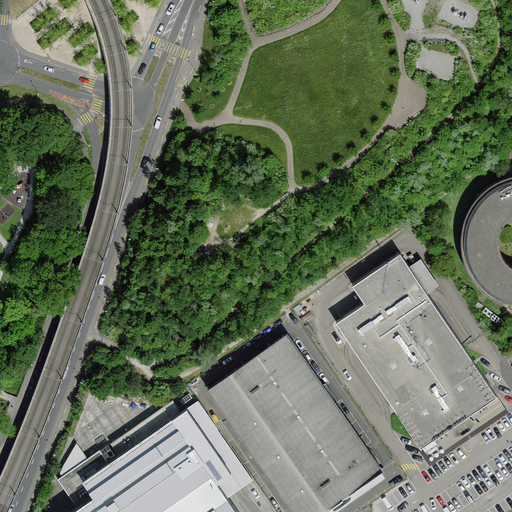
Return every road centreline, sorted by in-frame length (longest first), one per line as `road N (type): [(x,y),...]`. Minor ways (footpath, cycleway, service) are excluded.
road 1 (track): [(141,369),(221,320),(477,91),(500,48),(492,0)]
road 2 (track): [(141,369),(165,380),(195,368),(500,152)]
road 3 (primary): [(132,105),(14,429)]
road 4 (primary): [(15,511),(113,234)]
road 5 (secondary): [(113,234),(199,0)]
road 6 (unclassified): [(132,105),(110,87),(0,61)]
road 7 (unclassified): [(0,64),(68,95),(112,108),(132,105)]
road 8 (primary): [(113,234),(132,105)]
road 9 (secondary): [(132,105),(151,88),(190,0)]
